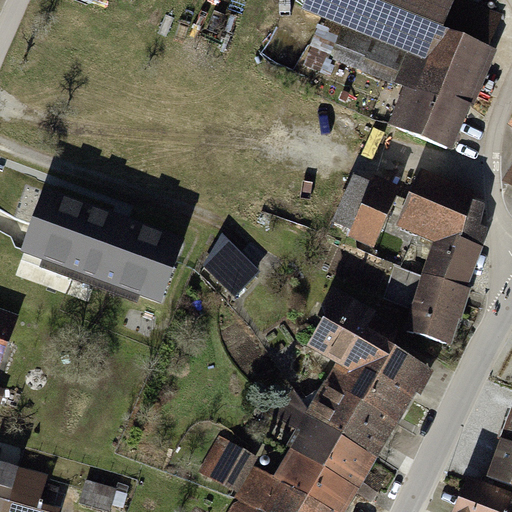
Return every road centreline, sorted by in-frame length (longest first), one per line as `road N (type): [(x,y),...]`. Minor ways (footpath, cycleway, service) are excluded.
road 1 (track): [(0,145),(214,220),(249,249)]
road 2 (residential): [(511,299),(407,511)]
road 3 (residential): [(511,92),(488,158),(490,201),(511,254)]
